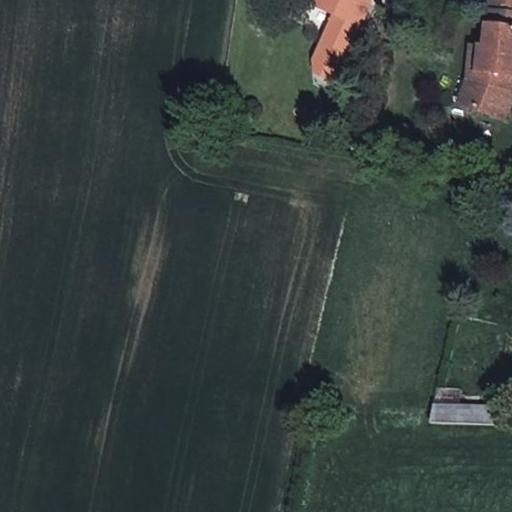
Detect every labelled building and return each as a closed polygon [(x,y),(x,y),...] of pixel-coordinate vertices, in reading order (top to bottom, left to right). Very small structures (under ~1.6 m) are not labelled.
[(319,0),(319,3),(332,16),(327,27),(344,42),(368,14),(366,10),(366,0),(319,0)] [(482,68),(492,72),(478,111),(503,122),(511,96),(511,0),(501,0),(504,11),(497,49),(489,48),(482,68)] [(332,16),(298,53),(298,64),(308,73),(320,68),(344,42),(327,27),(332,16)] [(492,72),(482,68),(469,107),(478,111),(492,72)] [(511,425),(510,409),(428,408),(425,423),(511,425)]
